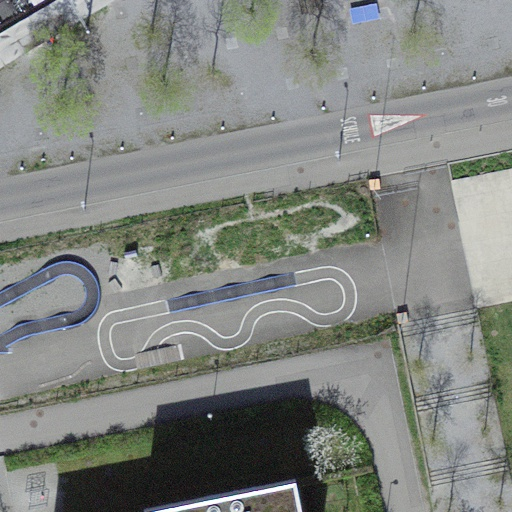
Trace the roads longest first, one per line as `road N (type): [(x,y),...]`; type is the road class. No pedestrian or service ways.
road 1 (primary): [(0,198),(511,98)]
road 2 (residential): [(404,511),(380,417),(356,393),(321,379),(281,380),(0,436)]
